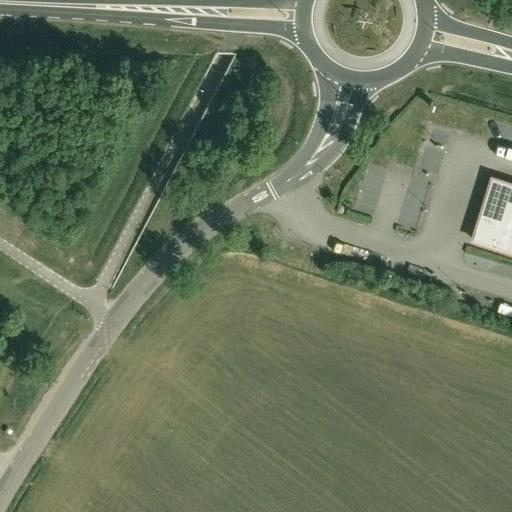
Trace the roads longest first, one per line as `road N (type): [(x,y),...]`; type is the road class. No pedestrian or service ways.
road 1 (tertiary): [(0,494),(111,324),(162,264),(318,156)]
road 2 (primary): [(95,7),(114,16),(304,36)]
road 3 (primary): [(285,0),(146,0)]
